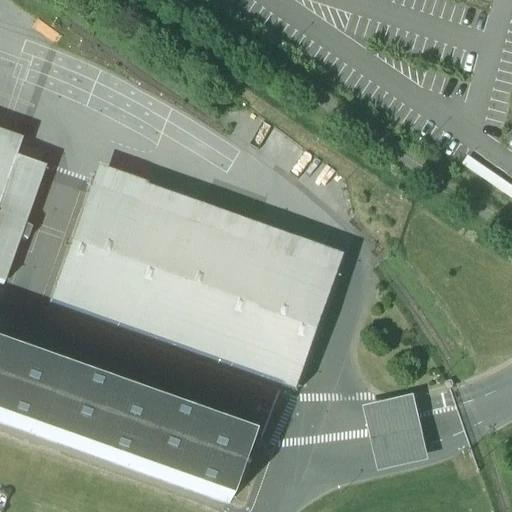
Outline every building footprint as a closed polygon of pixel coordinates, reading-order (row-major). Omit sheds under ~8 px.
[(0,201),(14,162),(13,162),(0,157),(0,201)] [(14,162),(0,201),(0,285),(2,287),(19,241),(25,243),(30,231),(23,228),(43,171),(13,160),(13,162),(14,162)] [(339,277),(89,189),(48,304),(298,393),(339,277)] [(0,423),(229,505),(252,440),(0,350),(0,423)] [(408,422),(380,429),(385,451),(413,445),(408,422)]
